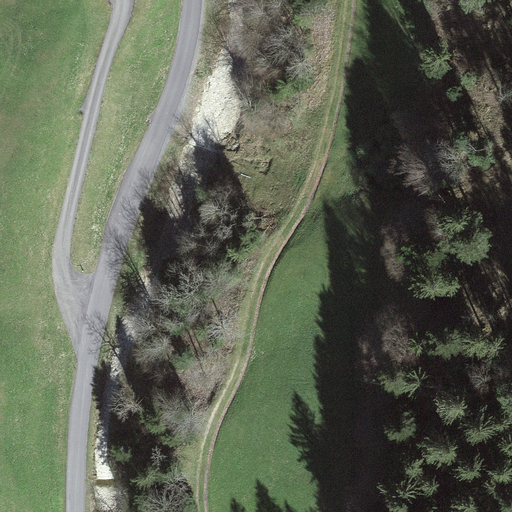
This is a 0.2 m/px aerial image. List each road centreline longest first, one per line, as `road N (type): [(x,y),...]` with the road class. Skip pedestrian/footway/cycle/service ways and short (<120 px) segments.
road 1 (track): [(352,0),(322,162),(261,285),(241,373),(206,460),(203,511)]
road 2 (unclassified): [(74,511),(93,314),(169,109),(193,0)]
road 3 (track): [(93,314),(53,285),(44,232),(126,0)]
